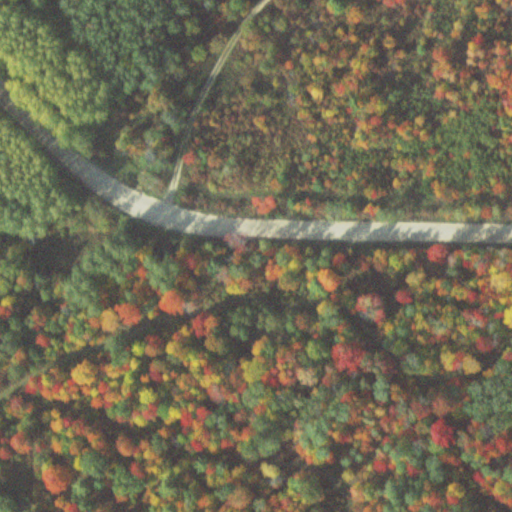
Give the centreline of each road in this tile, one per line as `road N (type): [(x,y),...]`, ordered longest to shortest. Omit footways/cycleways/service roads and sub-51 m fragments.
road 1 (residential): [(511,231),(259,231),(144,213),(95,182),(0,91)]
road 2 (track): [(159,216),(215,71),(265,0)]
